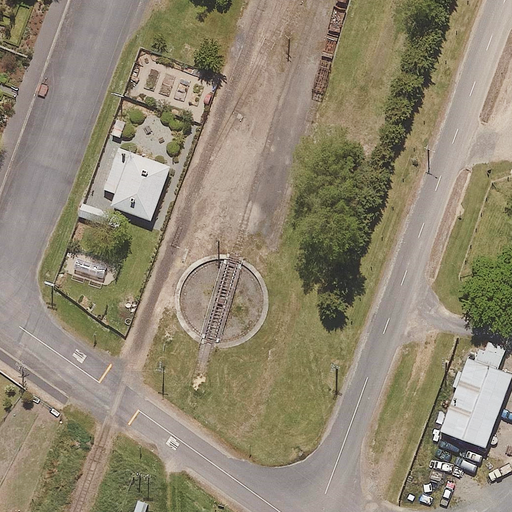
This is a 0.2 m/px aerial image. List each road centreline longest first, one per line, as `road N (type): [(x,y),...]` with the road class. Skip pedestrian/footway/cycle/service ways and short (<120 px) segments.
road 1 (residential): [(318,511),(503,0)]
road 2 (unclassified): [(0,312),(281,511)]
road 3 (residential): [(0,297),(107,0)]
